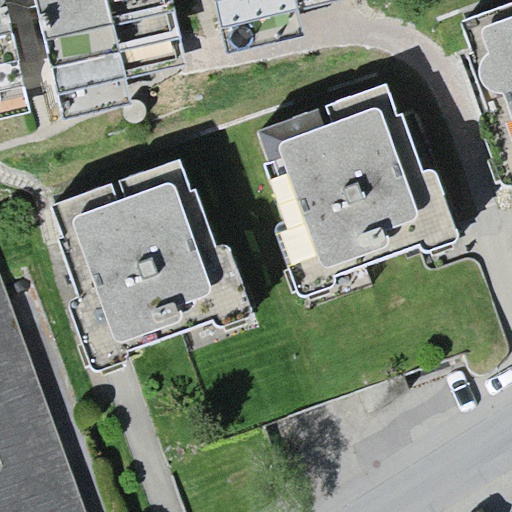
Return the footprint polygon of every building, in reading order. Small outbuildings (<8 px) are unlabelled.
[(0,0),(0,58),(170,16),(166,0),(0,0)] [(220,0),(228,26),(328,0),(220,0)] [(511,36),(484,46),(511,121),(511,36)] [(396,117),(277,163),(325,288),(444,242),(396,117)] [(186,201),(68,244),(113,370),(232,328),(186,201)] [(88,511),(0,270),(0,511),(88,511)]
